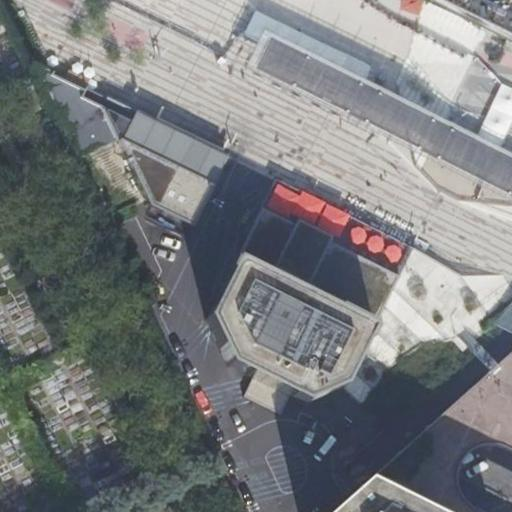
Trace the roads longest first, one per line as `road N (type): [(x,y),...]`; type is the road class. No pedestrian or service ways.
road 1 (motorway): [(63,0),(511,229)]
road 2 (unclassified): [(245,169),(173,316),(268,511)]
road 3 (motorway): [(511,72),(366,0)]
